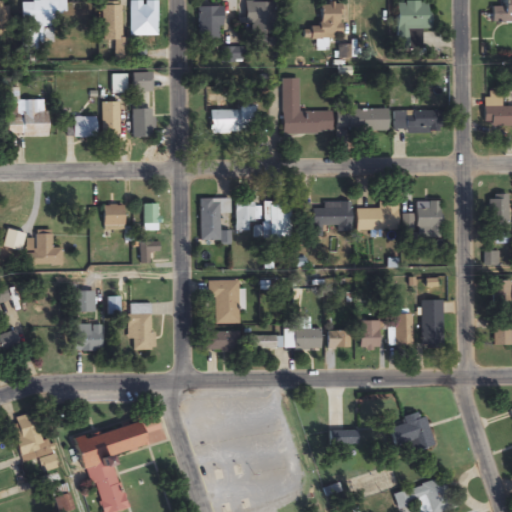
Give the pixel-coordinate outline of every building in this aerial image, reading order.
[(51,43),(50,16),(62,15),(61,0),(54,0),(17,1),(19,55),(34,54),(33,44),(51,43)] [(511,20),(511,0),(496,0),(497,7),(488,7),(488,21),(511,20)] [(155,2),(127,2),(127,36),(155,36),(155,2)] [(405,32),(426,31),(425,2),(392,3),(393,49),(406,49),(405,32)] [(263,3),(242,3),(242,25),(263,25),(263,3)] [(143,62),(143,49),(119,49),(119,4),(99,4),(99,41),(111,41),(111,63),(143,62)] [(314,38),(336,39),(338,5),(316,4),(314,38)] [(218,40),(218,8),(194,8),(194,40),(218,40)] [(235,63),(235,50),(220,50),(220,63),(235,63)] [(146,93),(146,74),(125,74),(125,93),(146,93)] [(108,94),(123,94),(123,75),(108,75),(108,94)] [(3,89),(3,137),(44,137),(44,101),(16,101),(16,89),(3,89)] [(511,127),(511,107),(499,107),(499,92),(481,92),(481,126),(511,127)] [(279,135),(328,135),(328,113),(296,114),(296,93),(279,93),(279,135)] [(115,103),(97,103),(97,141),(115,141),(115,103)] [(206,111),(207,134),(249,134),(249,109),(206,111)] [(150,110),(128,110),(128,138),(150,138),(150,110)] [(347,111),(347,133),(383,133),(383,111),(347,111)] [(432,112),(391,112),(391,133),(432,133),(432,112)] [(69,118),(69,139),(92,139),(92,118),(69,118)] [(505,196),(484,196),(484,226),(505,226),(505,196)] [(228,232),(216,232),(216,215),(227,215),(227,200),(196,200),(196,244),(228,243),(228,232)] [(352,210),(353,232),(395,231),(395,200),(375,200),(376,210),(352,210)] [(232,204),(232,233),(252,233),(252,238),(286,237),(285,202),(251,203),(232,204)] [(437,202),(413,202),(413,239),(437,239),(437,202)] [(320,204),(320,210),(307,210),(308,238),(319,238),(319,229),(334,228),(334,233),(348,232),(347,203),(320,204)] [(155,228),(155,205),(139,205),(139,228),(155,228)] [(99,228),(120,227),(120,207),(98,207),(99,228)] [(48,249),(48,231),(31,231),(31,254),(20,253),(20,266),(59,267),(59,249),(48,249)] [(136,244),(136,264),(147,264),(147,253),(156,253),(156,244),(136,244)] [(480,267),(497,267),(497,252),(480,252),(480,267)] [(236,292),(236,282),(204,282),(204,300),(212,300),(212,325),(238,325),(238,292),(236,292)] [(507,310),(507,282),(487,282),(487,310),(507,310)] [(70,292),(70,314),(92,314),(92,292),(70,292)] [(418,301),(418,350),(439,350),(439,301),(418,301)] [(125,341),(130,341),(130,352),(150,352),(150,305),(125,306),(125,341)] [(408,316),(390,316),(390,351),(408,351),(408,316)] [(489,347),(508,347),(508,319),(489,319),(489,347)] [(355,323),(355,351),(374,351),(374,323),(355,323)] [(70,353),(100,353),(100,325),(70,325),(70,353)] [(281,330),(281,350),(317,350),(317,330),(281,330)] [(347,332),(323,332),(323,350),(347,350),(347,332)] [(201,333),(201,352),(237,352),(237,333),(201,333)] [(250,350),(273,350),(273,337),(250,337),(250,350)] [(430,447),(419,412),(399,418),(401,425),(386,430),(391,448),(406,443),(409,454),(430,447)] [(9,420),(20,458),(43,451),(32,414),(9,420)] [(119,511),(123,511),(112,464),(100,466),(98,458),(138,448),(133,424),(68,439),(76,471),(86,469),(96,511),(119,511)] [(325,446),(355,446),(355,432),(325,432),(325,446)] [(50,460),(41,463),(44,472),(53,469),(50,460)] [(395,510),(412,506),(413,511),(442,511),(452,510),(444,479),(390,493),(395,510)]
